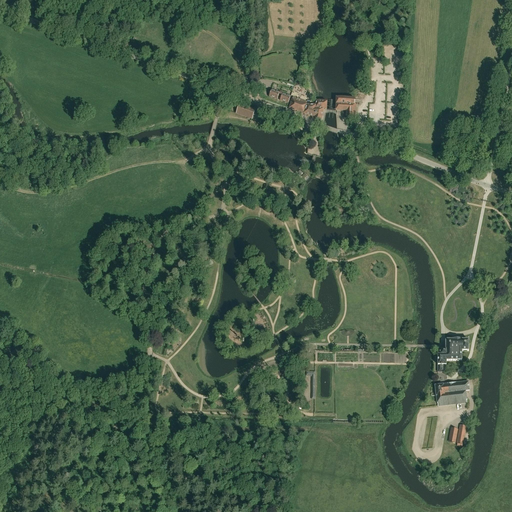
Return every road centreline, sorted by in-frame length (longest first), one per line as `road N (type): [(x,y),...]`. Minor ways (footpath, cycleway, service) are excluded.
road 1 (unclassified): [(488,186),(0,9)]
road 2 (track): [(221,208),(227,213),(216,280),(173,356),(149,353),(122,378),(104,382),(54,368)]
road 3 (track): [(166,361),(196,394),(218,396),(259,363),(309,344),(415,346)]
road 4 (track): [(225,89),(199,153),(41,193),(0,185)]
road 5 (track): [(205,149),(224,175),(223,202),(210,217),(183,219),(160,237),(144,280),(149,353)]
road 6 (track): [(318,430),(153,432),(95,382)]
road 7 (residential): [(488,186),(511,59)]
